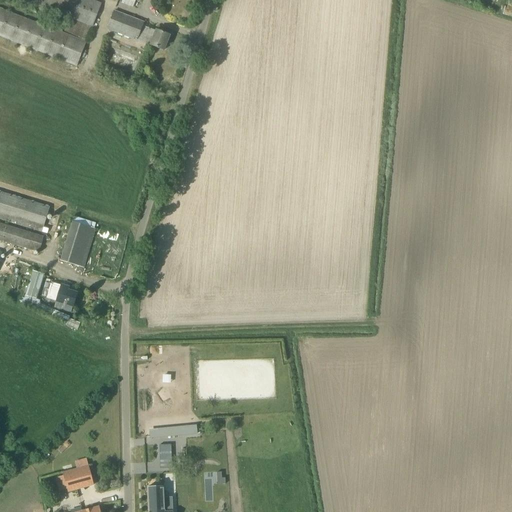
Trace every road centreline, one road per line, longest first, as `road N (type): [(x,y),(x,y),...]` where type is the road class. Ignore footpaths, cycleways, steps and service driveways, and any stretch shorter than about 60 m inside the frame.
road 1 (unclassified): [(128,511),(130,263),(209,0)]
road 2 (track): [(125,332),(376,321)]
